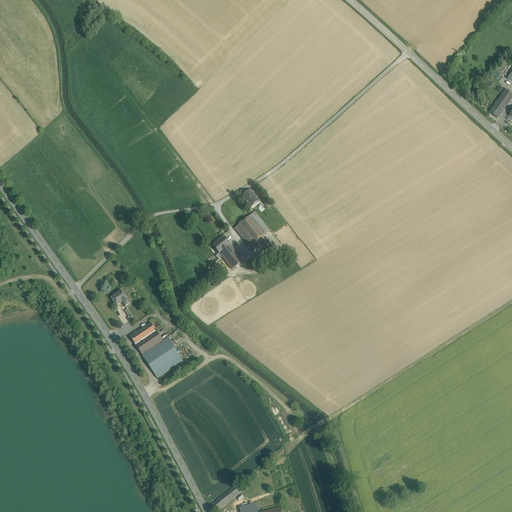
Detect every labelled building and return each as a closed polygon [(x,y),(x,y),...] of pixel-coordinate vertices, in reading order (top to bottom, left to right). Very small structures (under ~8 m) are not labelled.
[(417,37),(408,28),(405,32),(413,40),(417,37)] [(493,71),(490,75),(498,80),(500,76),(493,71)] [(511,94),(506,90),(489,113),(497,118),(511,98),(511,94)] [(259,201),(251,190),(246,194),(242,197),(247,203),(247,202),(251,207),(259,201)] [(270,206),(263,197),(260,199),(267,208),(270,206)] [(270,231),(255,212),(249,217),(264,236),(270,231)] [(264,236),(249,217),(235,229),(250,247),(254,244),(264,236)] [(224,237),(213,246),(219,254),(230,245),(224,237)] [(230,245),(219,254),(222,257),(232,270),(243,262),(230,245)] [(261,252),(246,264),(252,271),(267,259),(261,252)] [(118,295),(105,304),(121,324),(133,315),(118,295)] [(158,319),(131,337),(159,379),(186,360),(158,319)] [(234,487),(211,505),(216,511),(240,493),(234,487)]
